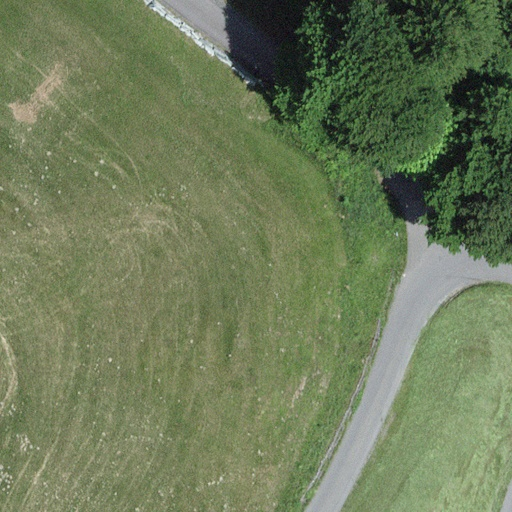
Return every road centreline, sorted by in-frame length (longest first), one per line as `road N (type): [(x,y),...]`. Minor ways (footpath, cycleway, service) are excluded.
road 1 (track): [(208,0),(360,111),(419,189),(435,271)]
road 2 (unclassified): [(323,511),(365,438),(415,302),(435,271),(511,251)]
